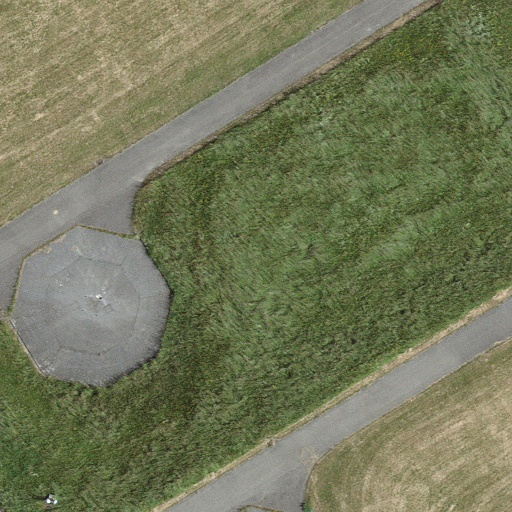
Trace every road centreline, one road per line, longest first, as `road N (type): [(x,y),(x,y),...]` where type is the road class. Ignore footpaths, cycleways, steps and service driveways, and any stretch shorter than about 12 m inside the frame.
road 1 (unclassified): [(0,266),(426,0)]
road 2 (unclassified): [(511,340),(232,511)]
